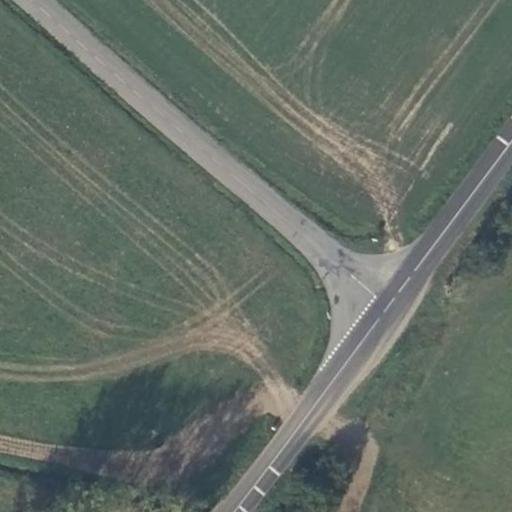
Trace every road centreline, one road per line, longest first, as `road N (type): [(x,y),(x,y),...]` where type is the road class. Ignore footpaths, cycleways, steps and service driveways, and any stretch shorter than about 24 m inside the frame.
road 1 (tertiary): [(387,308),(35,0)]
road 2 (tertiary): [(238,511),(387,308)]
road 3 (tertiary): [(387,308),(511,138)]
